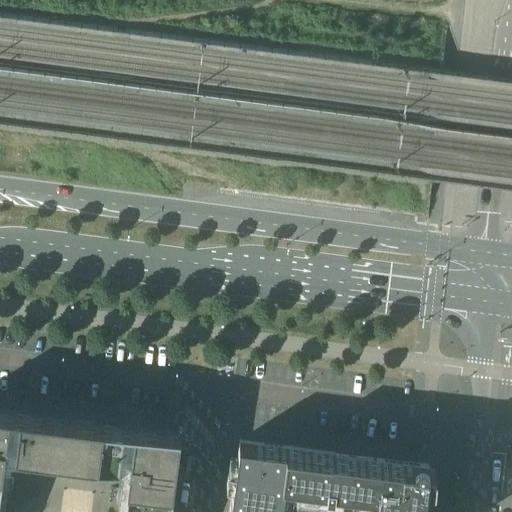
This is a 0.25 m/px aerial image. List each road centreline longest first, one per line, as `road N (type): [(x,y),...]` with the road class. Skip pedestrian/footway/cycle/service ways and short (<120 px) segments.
road 1 (secondary): [(490,252),(0,187)]
road 2 (secondary): [(0,244),(486,304)]
road 3 (residential): [(481,404),(448,416),(212,386)]
road 4 (unclassified): [(511,0),(490,252)]
road 5 (residential): [(212,386),(0,357)]
road 6 (residential): [(194,511),(212,386)]
